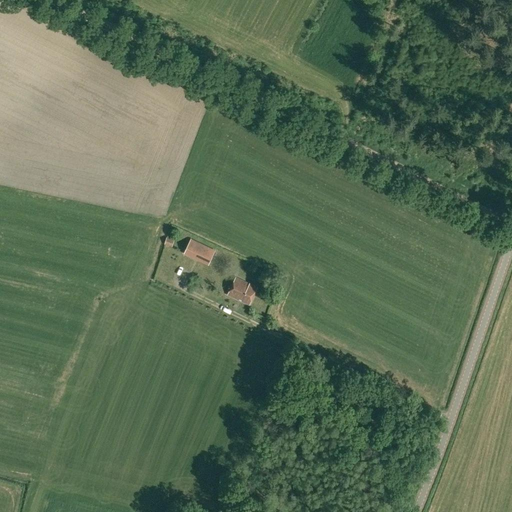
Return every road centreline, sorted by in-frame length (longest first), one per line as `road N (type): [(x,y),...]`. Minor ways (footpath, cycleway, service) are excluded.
road 1 (track): [(61,0),(511,226)]
road 2 (secondary): [(417,511),(511,240)]
